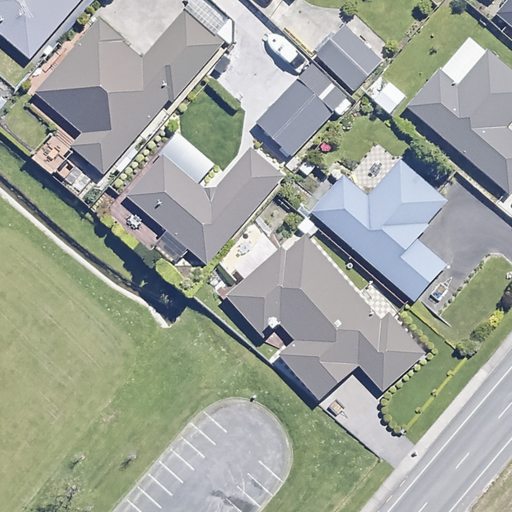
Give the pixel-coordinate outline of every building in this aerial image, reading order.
[(0,0),(0,30),(26,55),(78,0),(0,0)] [(511,0),(486,0),(478,9),(511,42),(511,0)] [(36,93),(80,131),(68,145),(100,173),(130,139),(126,136),(210,39),(181,13),(143,56),(100,19),(36,93)] [(372,57),(341,26),(313,55),(344,86),(372,57)] [(511,126),(511,72),(489,52),(457,89),(438,73),(408,107),(509,194),(511,191),(511,135),(508,132),(511,126)] [(248,125),(278,154),(322,108),(292,80),(248,125)] [(406,98),(388,80),(372,97),(390,115),(406,98)] [(160,156),(123,198),(196,260),(269,173),(243,151),(206,195),(160,156)] [(333,176),(302,209),(400,300),(433,264),(408,241),(419,228),(412,221),(431,200),(390,163),(357,199),(333,176)] [(367,321),(301,232),(222,290),(253,331),(283,309),(300,333),(273,353),(303,394),(345,363),(360,384),(405,351),(377,314),(367,321)]
